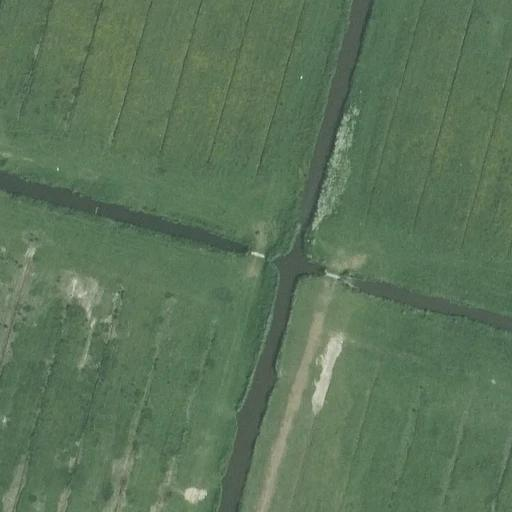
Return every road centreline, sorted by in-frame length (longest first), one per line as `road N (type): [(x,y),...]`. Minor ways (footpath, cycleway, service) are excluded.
road 1 (track): [(261,511),(320,301),(341,262),(345,168),(391,0)]
road 2 (track): [(201,511),(260,296),(254,272),(261,237),(294,144)]
